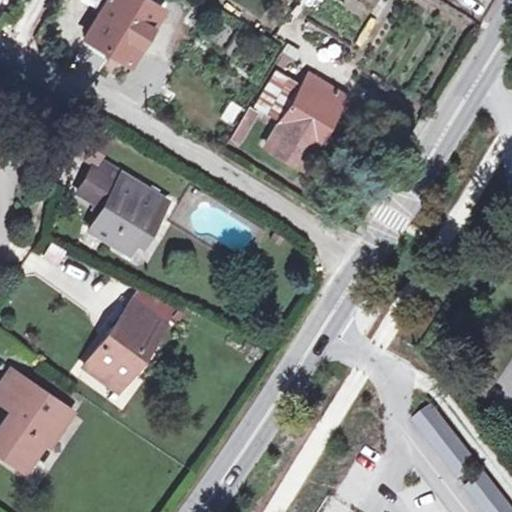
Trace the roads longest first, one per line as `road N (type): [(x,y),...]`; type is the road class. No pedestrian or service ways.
road 1 (residential): [(363,258),(0,43)]
road 2 (secondary): [(363,258),(188,511)]
road 3 (secondary): [(511,18),(363,258)]
